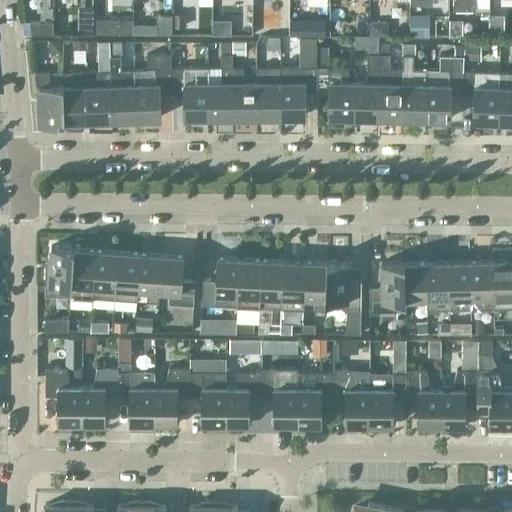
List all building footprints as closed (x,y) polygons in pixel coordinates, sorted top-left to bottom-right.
[(452,0),(453,9),(475,9),(475,0),(452,0)] [(156,13),(156,34),(172,34),(172,13),(156,13)] [(429,13),(409,13),(409,36),(410,36),(429,36),(429,13)] [(185,14),(173,14),(173,26),(186,26),(185,14)] [(290,35),(304,35),(304,18),(290,18),(290,35)] [(462,18),(449,18),(449,36),(462,36),(462,18)] [(53,20),(30,20),(31,33),(53,33),(53,20)] [(92,33),(92,21),(79,21),(79,33),(92,33)] [(93,21),(93,33),(105,33),(105,21),(93,21)] [(369,21),(369,35),(379,35),(387,35),(388,21),(369,21)] [(272,27),(256,26),(255,46),(271,46),(272,27)] [(355,35),(355,47),(379,48),(379,35),(369,35),(355,35)] [(62,51),(62,39),(48,39),(49,51),(62,51)] [(83,39),(73,39),(73,49),(74,49),(83,48),(83,39)] [(107,49),(107,39),(97,39),(97,50),(107,49)] [(232,40),(232,52),(232,54),(246,53),(246,40),(232,40)] [(480,58),(480,42),(466,42),(464,42),(464,58),(480,58)] [(147,68),(134,68),(136,117),(161,116),(160,91),(172,91),(171,67),(171,52),(147,53),(147,68)] [(221,81),(208,81),(209,116),(233,115),(232,66),(232,54),(232,52),(221,52),(221,81)] [(354,80),(353,115),(377,116),(379,52),(367,52),(367,81),(354,80)] [(379,52),(377,116),(401,117),(402,67),(389,67),(390,53),(379,52)] [(403,53),(402,67),(401,117),(425,117),(426,68),(413,68),(413,53),(403,53)] [(110,54),(110,69),(112,118),(136,117),(134,68),(121,69),(121,54),(110,54)] [(426,68),(425,117),(450,118),(450,93),(462,93),(463,69),(464,55),(463,55),(463,54),(440,54),(439,68),(426,68)] [(317,65),(280,66),(280,115),(305,115),(305,89),(317,89),(317,65)] [(317,65),(317,89),(317,102),(329,102),(328,115),(353,115),(354,80),(341,80),(341,66),(317,65)] [(208,66),(171,67),(172,91),(172,94),(184,94),(184,116),(209,116),(208,81),(208,66)] [(243,66),(232,66),(233,115),(257,115),(256,80),(243,80),(243,66)] [(257,115),(280,115),(280,66),(256,66),(256,80),(257,115)] [(64,120),(63,84),(50,84),(49,69),(35,70),(36,86),(38,86),(39,122),(65,121),(65,120),(64,120)] [(112,118),(110,69),(86,70),(87,84),(88,119),(112,118)] [(500,71),(463,69),(462,93),(474,93),(473,119),(497,120),(500,71)] [(87,84),(86,70),(62,71),(63,84),(64,120),(65,120),(88,119),(87,84)] [(511,71),(500,71),(497,120),(511,120),(511,71)] [(73,248),(74,248),(74,246),(51,245),(49,269),(45,269),(45,293),(70,295),(73,248)] [(95,249),(74,248),(73,248),(70,295),(92,296),(95,249)] [(95,249),(92,296),(114,298),(117,250),(95,249)] [(117,250),(114,298),(137,299),(138,287),(137,287),(139,252),(117,250)] [(161,253),(139,252),(137,287),(138,287),(148,288),(147,300),(158,301),(159,289),(161,253)] [(184,255),(161,253),(159,289),(169,289),(169,302),(193,303),(195,279),(182,278),(184,256),(184,255)] [(237,305),(239,257),(216,256),(215,279),(203,279),(202,303),(237,305)] [(261,258),(239,257),(237,305),(259,306),(261,258)] [(261,258),(259,306),(281,307),(283,259),(261,258)] [(511,258),(492,259),(493,307),(511,306),(511,258)] [(305,260),(283,259),(281,307),(304,308),(304,296),(305,260)] [(492,259),(470,260),(471,308),(493,307),(492,259)] [(327,261),(305,260),(304,296),(314,296),(314,308),(325,309),(325,298),(327,261)] [(327,260),(327,261),(325,298),(339,298),(339,303),(342,306),(346,306),(345,332),(360,333),(361,276),(349,275),(350,262),(350,261),(327,260)] [(471,308),(470,260),(448,261),(449,308),(471,308)] [(404,262),(404,261),(381,261),(382,286),(369,286),(369,310),(394,310),(394,299),(406,298),(406,297),(405,297),(404,262)] [(426,261),(404,262),(405,297),(406,297),(426,297),(427,297),(426,261)] [(448,261),(426,261),(427,297),(426,297),(427,309),(449,308),(448,261)] [(45,317),(45,330),(68,331),(69,316),(45,317)] [(135,329),(152,330),(152,316),(136,316),(135,329)] [(200,332),(219,332),(219,331),(220,317),(201,317),(200,332)] [(79,318),(78,331),(90,331),(91,320),(91,319),(79,318)] [(471,333),(484,333),(484,318),(472,318),(471,324),(471,333)] [(259,319),(258,322),(259,332),(264,332),(267,332),(268,320),(259,319)] [(90,331),(108,331),(108,320),(91,320),(90,331)] [(427,320),(416,321),(417,333),(418,333),(428,333),(427,320)] [(127,322),(114,321),(113,330),(126,331),(127,322)] [(236,332),(253,332),(254,321),(236,321),(236,331),(236,332)] [(291,332),(291,322),(280,322),(280,332),(291,332)] [(302,332),(314,332),(314,323),(302,323),(302,332)] [(433,323),(433,333),(449,333),(449,323),(433,323)] [(453,324),(453,333),(471,333),(471,324),(453,324)] [(66,336),(67,348),(68,348),(82,348),(82,336),(70,336),(68,336),(66,336)] [(96,351),(97,336),(83,336),(83,351),(96,351)] [(118,354),(118,366),(117,395),(130,395),(130,413),(129,417),(130,421),(133,424),(137,426),(141,425),(144,422),(153,422),(154,385),(154,370),(130,370),(131,354),(131,336),(118,336),(118,354)] [(230,351),(232,349),(236,345),(236,338),(236,337),(230,337),(225,337),(225,338),(225,351),(230,351)] [(261,348),(288,349),(288,337),(262,337),(261,348)] [(462,339),(461,368),(477,368),(478,352),(478,339),(462,339)] [(491,352),(491,339),(478,339),(478,350),(478,352),(491,352)] [(436,373),(452,372),(451,357),(435,358),(436,373)] [(369,423),(379,423),(381,426),(385,427),(389,426),(393,423),(394,419),(393,415),(393,397),(405,397),(405,368),(405,363),(394,363),(394,372),(370,372),(370,386),(369,423)] [(81,421),(82,384),(70,384),(66,365),(45,365),(45,394),(58,394),(58,412),(57,417),(58,421),(61,424),(65,425),(69,424),(72,421),(81,421)] [(93,384),(82,384),(81,421),(91,421),(93,424),(98,425),(102,424),(105,421),(106,417),(105,413),(105,395),(117,395),(118,366),(97,365),(93,384)] [(165,385),(154,385),(153,422),(163,422),(165,425),(169,426),(174,425),(177,422),(178,417),(177,413),(177,395),(189,395),(190,370),(190,366),(169,366),(165,385)] [(261,366),(261,370),(261,395),(274,396),(274,414),(273,418),(274,422),(277,425),(281,426),(285,425),(288,422),(297,423),(298,371),(298,367),(261,366)] [(369,423),(370,386),(358,386),(354,367),(333,367),(333,371),(333,396),(346,396),(346,414),(345,418),(346,423),(349,426),(353,427),(357,426),(359,423),(369,423)] [(426,368),(405,368),(405,397),(418,397),(418,415),(416,419),(418,424),(420,426),(425,428),(429,427),(431,424),(441,424),(441,387),(430,387),(426,368)] [(478,397),(477,368),(457,368),(453,383),(441,383),(441,387),(441,424),(451,424),(453,427),(457,428),(461,427),(465,424),(466,420),(465,415),(465,397),(478,397)] [(477,368),(478,397),(490,397),(490,415),(488,420),(490,424),(492,427),(497,428),(501,427),(503,424),(511,424),(511,383),(502,384),(498,369),(477,368)] [(190,370),(189,395),(202,395),(202,413),(200,417),(202,422),(205,425),(209,426),(213,425),(216,422),(225,422),(226,385),(226,370),(190,370)] [(236,385),(226,385),(225,422),(235,422),(237,425),(241,426),(246,425),(249,422),(250,418),(249,413),(249,395),(261,395),(261,370),(236,370),(236,385)] [(298,371),(297,423),(307,423),(309,426),(313,427),(318,426),(321,423),(322,418),(321,414),(321,396),(333,396),(333,371),(298,371)] [(69,511),(70,499),(61,499),(55,501),(55,503),(45,503),(45,511),(69,511)] [(70,499),(69,511),(93,511),(93,503),(84,503),(84,501),(78,499),(70,499)] [(141,511),(141,499),(133,500),(127,501),(127,503),(117,503),(117,511),(141,511)] [(165,511),(165,504),(156,504),(156,501),(150,500),(141,499),(141,511),(165,511)] [(213,511),(213,500),(205,500),(199,502),(199,504),(189,504),(189,511),(213,511)] [(237,511),(237,504),(228,504),(228,502),(222,501),(213,500),(213,511),(237,511)] [(511,511),(511,506),(487,511),(487,506),(485,506),(486,508),(457,508),(456,509),(460,509),(459,511),(441,511),(441,509),(444,509),(444,507),(415,507),(415,505),(414,505),(413,510),(368,501),(367,507),(351,507),(350,511),(511,511)]
